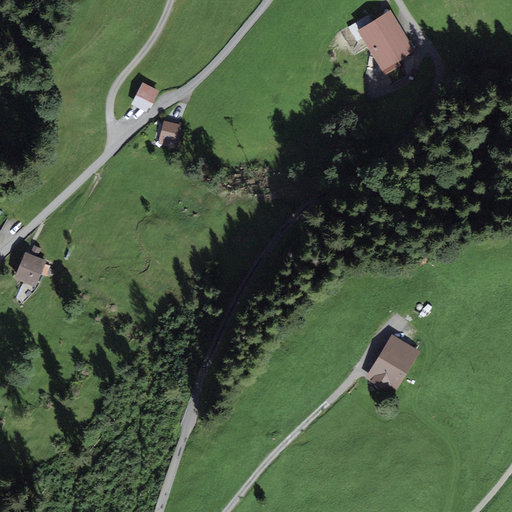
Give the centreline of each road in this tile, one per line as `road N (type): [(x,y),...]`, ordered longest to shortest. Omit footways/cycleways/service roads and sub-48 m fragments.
road 1 (tertiary): [(159,511),(202,375),(256,264),(304,207),(395,149),(429,102),(437,75),(430,46),(398,0)]
road 2 (tertiary): [(269,0),(184,93),(111,150),(0,258)]
road 3 (track): [(111,150),(117,83),(151,42),(170,0)]
